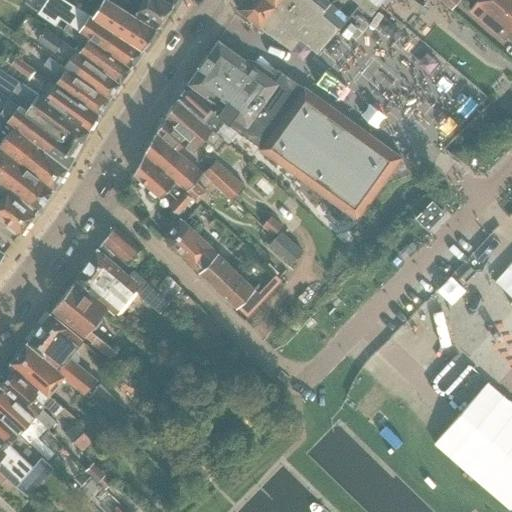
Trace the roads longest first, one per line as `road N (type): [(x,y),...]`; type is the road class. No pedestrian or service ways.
road 1 (residential): [(511,168),(301,379),(269,361),(87,188)]
road 2 (tertiary): [(87,188),(208,0)]
road 3 (tertiary): [(0,311),(87,188)]
